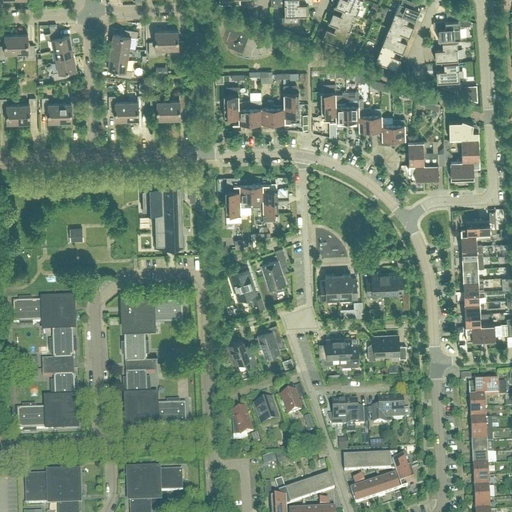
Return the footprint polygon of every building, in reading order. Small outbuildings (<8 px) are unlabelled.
[(270,0),(271,5),(284,5),(284,14),(281,14),(282,21),(299,21),(299,14),(307,14),(307,2),(306,2),(306,3),(299,3),(298,0),(270,0)] [(336,0),(335,5),(356,14),(356,13),(361,0),(336,0)] [(395,11),(415,20),(420,9),(419,9),(412,6),(414,0),(398,0),(398,1),(399,1),(395,11),(394,10),(394,11),(395,11)] [(328,21),(349,30),(350,30),(349,29),(356,14),(335,5),(328,21)] [(388,27),(409,36),(415,20),(395,11),(388,27),(388,26),(387,27),(388,27)] [(444,20),(445,27),(437,27),(438,39),(461,37),(460,37),(459,26),(460,26),(459,19),(455,19),(455,15),(448,16),(448,20),(444,20)] [(349,30),(328,21),(321,37),(342,46),(349,30)] [(224,25),(216,42),(238,51),(245,34),(224,25)] [(381,42),(381,43),(402,52),(409,36),(388,27),(382,43),(381,42)] [(113,33),(111,45),(129,47),(130,36),(136,37),(137,31),(125,29),(124,35),(113,33)] [(52,38),(54,49),(72,46),(69,34),(58,36),(57,30),(45,33),(46,39),(52,38)] [(149,41),(149,54),(155,54),(155,48),(167,48),(166,30),(154,30),(155,41),(149,41)] [(178,30),(166,30),(167,48),(178,48),(178,54),(184,53),(184,40),(178,41),(178,30)] [(28,33),(16,34),(16,52),(28,51),(28,57),(34,57),(34,44),(28,44),(28,33)] [(16,52),(16,34),(4,34),(4,45),(0,45),(0,58),(5,58),(5,52),(16,52)] [(442,48),(435,49),(435,48),(434,48),(435,60),(457,59),(456,41),(457,41),(442,42),(442,48)] [(402,52),(381,43),(375,59),(396,68),(402,52)] [(111,45),(109,56),(127,59),(129,47),(111,45)] [(54,49),(56,60),(74,57),(72,46),(54,49)] [(127,59),(109,56),(108,68),(118,69),(118,75),(130,77),(131,71),(126,70),(127,59)] [(74,57),(56,60),(58,71),(53,72),(54,79),(67,76),(65,70),(76,68),(74,57)] [(436,81),(444,80),(445,87),(462,86),(462,79),(459,79),(458,62),(458,61),(443,62),(444,69),(436,70),(436,69),(436,81)] [(335,83),(322,83),(322,91),(320,91),(320,103),(335,102),(335,100),(335,91),(335,83)] [(296,84),(283,84),(283,104),(299,103),(298,91),(296,92),(296,84)] [(238,100),(238,85),(225,86),(225,93),(223,94),(223,105),(238,105),(238,100)] [(347,120),(358,119),(358,114),(359,114),(358,99),(358,90),(353,90),(353,99),(346,100),(346,104),(347,104),(347,120)] [(179,99),(168,100),(168,118),(180,117),(180,106),(186,106),(185,93),(179,93),(179,99)] [(137,101),(126,101),(127,119),(138,119),(138,108),(144,107),(144,94),(137,95),(137,101)] [(168,118),(168,100),(157,100),(156,94),(150,94),(150,107),(156,107),(157,118),(168,118)] [(127,119),(126,101),(115,101),(115,95),(108,95),(109,108),(115,108),(115,119),(127,119)] [(71,102),(59,102),(60,120),(72,120),(71,109),(77,109),(77,96),(70,96),(71,102)] [(29,103),(18,104),(18,122),(30,121),(30,110),(36,110),(35,97),(29,97),(29,103)] [(60,120),(59,102),(48,103),(48,97),(41,97),(42,110),(48,110),(48,121),(60,120)] [(18,122),(18,104),(6,104),(6,98),(0,98),(0,109),(0,111),(6,111),(6,122),(18,122)] [(362,99),(358,99),(359,114),(358,114),(358,119),(358,129),(370,129),(370,114),(370,111),(370,106),(363,106),(362,99)] [(250,100),(238,100),(238,105),(239,123),(250,122),(250,107),(250,100)] [(335,105),(336,120),(347,120),(347,104),(346,104),(346,100),(335,100),(335,102),(336,105),(335,105)] [(335,102),(320,103),(321,114),(322,120),(336,120),(335,105),(336,105),(335,102)] [(299,103),(283,104),(283,106),(284,106),(284,121),(297,121),(299,121),(299,115),(299,103)] [(272,104),(272,106),(273,122),(284,121),(284,106),(283,106),(283,104),(272,104)] [(238,105),(223,105),(223,117),(232,117),(232,122),(225,122),(225,123),(239,123),(238,105)] [(272,106),(261,107),(261,122),(273,122),(272,106)] [(261,107),(250,107),(250,122),(261,122),(261,107)] [(370,114),(370,129),(381,129),(381,123),(382,123),(381,113),(370,114)] [(392,118),(392,123),(393,123),(393,138),(405,138),(404,118),(392,118)] [(443,138),(443,152),(444,164),(450,164),(450,178),(474,177),(473,166),(479,166),(479,167),(478,129),(477,129),(478,131),(472,131),(472,127),(472,125),(473,123),(462,118),(461,120),(448,120),(449,138),(461,138),(461,160),(450,160),(448,158),(452,154),(446,149),(452,143),(446,138),(443,138)] [(381,129),(381,139),(393,138),(393,123),(392,123),(382,123),(381,123),(381,129)] [(408,141),(408,153),(426,152),(425,140),(408,141)] [(408,153),(408,164),(424,164),(424,163),(426,163),(438,163),(437,152),(437,151),(426,152),(408,153)] [(426,163),(426,178),(438,178),(438,164),(444,164),(443,152),(437,152),(438,163),(426,163)] [(414,170),(415,179),(426,178),(426,163),(424,163),(424,164),(408,164),(409,177),(409,170),(414,170)] [(151,185),(141,186),(141,211),(153,211),(154,246),(181,245),(179,182),(151,183),(151,185)] [(251,183),(239,184),(240,199),(240,201),(240,206),(251,205),(251,183)] [(262,183),(251,183),(251,205),(262,205),(262,201),(262,198),(263,198),(262,183)] [(262,198),(262,201),(278,200),(277,189),(269,189),(268,183),(262,183),(263,198),(262,198)] [(240,201),(240,199),(239,184),(233,184),(233,190),(225,190),(225,202),(240,201)] [(262,201),(262,205),(263,220),(275,219),(275,212),(278,212),(278,200),(262,201)] [(240,213),(240,201),(225,202),(225,213),(240,213)] [(460,221),(461,234),(476,233),(476,234),(478,234),(477,218),(466,219),(466,228),(461,228),(460,221)] [(489,218),(477,218),(478,234),(490,233),(489,218)] [(82,227),(70,228),(70,240),(82,240),(82,227)] [(461,234),(461,246),(476,245),(476,234),(476,233),(461,234)] [(476,245),(461,246),(462,257),(482,256),(482,244),(476,245)] [(482,256),(462,257),(462,268),(477,268),(483,267),(482,256)] [(261,265),(269,288),(274,287),(274,288),(276,289),(280,288),(281,286),(281,285),(285,283),(281,271),(282,271),(280,267),(287,264),(285,258),(278,260),(277,259),(261,265)] [(462,268),(463,280),(478,279),(477,268),(462,268)] [(229,275),(234,290),(236,289),(239,299),(255,293),(247,269),(229,275)] [(396,271),(384,272),(385,292),(396,292),(396,293),(403,293),(402,275),(397,276),(396,271)] [(385,292),(384,272),(371,272),(371,277),(366,277),(367,295),(373,294),(373,293),(385,292)] [(339,297),(338,274),(337,274),(325,275),(325,279),(320,280),(321,300),(327,300),(327,298),(339,297)] [(338,274),(339,297),(350,297),(350,298),(357,298),(356,278),(350,278),(350,274),(338,274)] [(463,280),(463,291),(479,290),(479,291),(483,290),(483,278),(478,279),(463,280)] [(463,291),(464,302),(479,302),(479,291),(479,290),(463,291)] [(124,339),(121,339),(122,352),(124,352),(125,358),(127,358),(127,366),(146,365),(146,351),(148,351),(148,338),(145,338),(145,319),(164,319),(164,321),(176,321),(176,318),(183,318),(182,297),(175,297),(175,294),(163,295),(163,297),(151,298),(151,300),(135,300),(135,298),(123,299),(123,311),(125,311),(126,327),(124,327),(124,339)] [(262,297),(252,300),(255,310),(265,306),(262,297)] [(19,302),(13,302),(13,324),(20,323),(20,326),(32,326),(32,323),(51,322),(52,341),(49,342),(50,354),(52,354),(53,368),(72,367),(72,360),(74,360),(74,353),(76,353),(76,341),(73,341),(73,329),(71,329),(70,313),(72,313),(72,300),(59,301),(59,303),(43,303),(43,301),(31,302),(31,299),(19,299),(19,302)] [(464,302),(464,314),(480,313),(479,302),(464,302)] [(464,314),(465,325),(480,324),(480,313),(464,314)] [(494,323),(483,324),(483,339),(495,339),(494,323)] [(480,324),(465,325),(466,338),(466,331),(471,331),(472,340),(483,339),(483,324),(480,324)] [(258,335),(264,354),(278,349),(278,348),(283,346),(280,334),(274,336),(272,330),(258,335)] [(375,355),(387,355),(386,335),(373,336),(374,345),(367,345),(368,359),(375,359),(375,355)] [(386,335),(387,355),(399,354),(399,358),(406,358),(405,345),(399,346),(398,335),(386,335)] [(350,337),(338,338),(339,358),(339,366),(358,365),(357,351),(351,351),(350,337)] [(339,358),(338,338),(325,338),(326,357),(322,357),(324,364),(332,363),(332,359),(339,358)] [(245,360),(247,365),(255,362),(251,349),(246,350),(242,340),(228,345),(235,364),(245,360)] [(161,355),(162,363),(172,362),(172,354),(161,355)] [(37,367),(37,359),(27,359),(27,367),(37,367)] [(125,380),(123,380),(123,392),(126,392),(126,398),(128,398),(128,414),(126,414),(127,427),(140,426),(140,424),(155,424),(155,426),(167,425),(167,428),(180,428),(180,425),(186,425),(185,404),(179,404),(179,401),(166,402),(166,404),(147,405),(147,392),(150,392),(149,379),(147,379),(146,365),(127,366),(127,373),(125,374),(125,380)] [(162,366),(162,375),(172,374),(172,366),(162,366)] [(23,409),(16,409),(17,430),(23,430),(23,433),(36,433),(36,430),(48,429),(48,427),(63,427),(63,429),(76,428),(76,416),(74,416),(73,400),(75,400),(75,394),(78,394),(77,382),(74,382),(74,375),(72,375),(72,367),(53,368),(53,382),(51,382),(51,395),(54,395),(54,408),(35,409),(35,406),(22,406),(23,409)] [(27,371),(28,379),(38,379),(38,370),(27,371)] [(468,385),(469,398),(484,397),(486,397),(486,382),(474,383),(474,391),(469,392),(469,385),(468,385)] [(497,382),(486,382),(486,397),(498,397),(497,382)] [(280,396),(286,415),(301,410),(295,391),(280,396)] [(469,398),(469,409),(484,408),(484,409),(487,409),(486,397),(484,397),(469,398)] [(391,419),(390,398),(377,399),(378,408),(372,408),(373,424),(384,423),(384,419),(391,419)] [(402,398),(390,398),(391,419),(409,418),(409,411),(403,411),(402,398)] [(255,406),(261,425),(269,422),(270,424),(278,421),(271,400),(263,402),(263,403),(255,406)] [(356,400),(344,401),(345,421),(345,425),(351,425),(363,424),(363,413),(357,414),(356,400)] [(345,421),(344,401),(332,401),(332,415),(328,415),(331,426),(339,426),(345,425),(345,421)] [(469,409),(470,421),(485,420),(484,409),(484,408),(469,409)] [(234,419),(232,419),(232,418),(233,437),(240,436),(240,437),(252,432),(244,409),(232,413),(234,419)] [(470,421),(470,432),(486,431),(485,420),(470,421)] [(470,432),(471,443),(486,443),(486,431),(470,432)] [(304,441),(312,439),(311,432),(302,434),(304,441)] [(375,449),(374,440),(364,441),(365,450),(375,449)] [(471,443),(471,455),(487,454),(486,443),(471,443)] [(471,455),(472,466),(487,465),(487,454),(471,455)] [(394,469),(394,471),(395,474),(410,469),(406,458),(398,461),(396,456),(396,455),(389,456),(390,470),(394,469)] [(344,473),(394,471),(394,469),(390,470),(389,456),(343,458),(344,473)] [(472,466),(473,478),(488,477),(487,465),(472,466)] [(410,469),(395,474),(401,491),(407,489),(405,483),(413,480),(410,469)] [(129,500),(129,511),(151,511),(150,492),(182,491),(182,470),(157,471),(157,473),(141,474),(141,472),(129,472),(129,485),(131,485),(131,500),(129,500)] [(24,475),(25,497),(57,496),(57,511),(78,511),(79,502),(77,502),(76,486),(78,486),(78,474),(65,474),(65,476),(49,477),(49,475),(24,475)] [(329,476),(285,491),(290,504),(286,505),(286,507),(334,491),(329,476)] [(350,491),(354,506),(399,491),(394,477),(350,491)] [(473,478),(473,489),(488,488),(488,477),(473,478)] [(353,481),(355,487),(364,484),(362,478),(353,481)] [(270,499),(271,511),(286,510),(286,507),(286,505),(290,504),(285,491),(281,480),(275,482),(279,493),(278,493),(278,494),(279,499),(270,499)] [(473,489),(474,500),(489,500),(488,488),(473,489)] [(474,500),(474,511),(489,511),(489,500),(474,500)]
